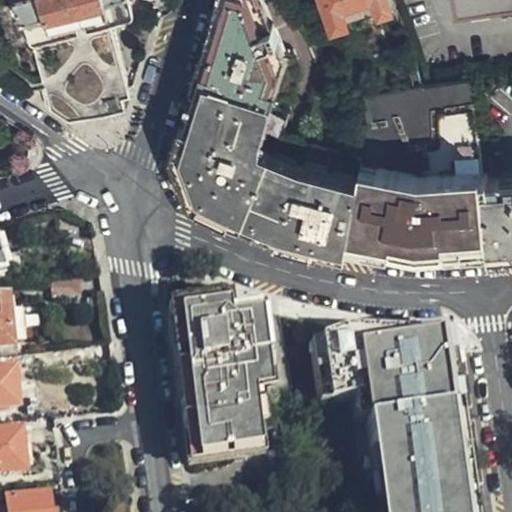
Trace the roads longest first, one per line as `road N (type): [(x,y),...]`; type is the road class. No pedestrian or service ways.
road 1 (residential): [(105,168),(184,232),(251,262),(333,284),(482,293)]
road 2 (residential): [(150,425),(105,168)]
road 3 (residential): [(482,293),(511,499)]
road 4 (residential): [(105,168),(144,159),(188,0)]
road 5 (residential): [(150,425),(87,433),(71,454),(79,511)]
road 6 (residential): [(0,100),(105,168)]
